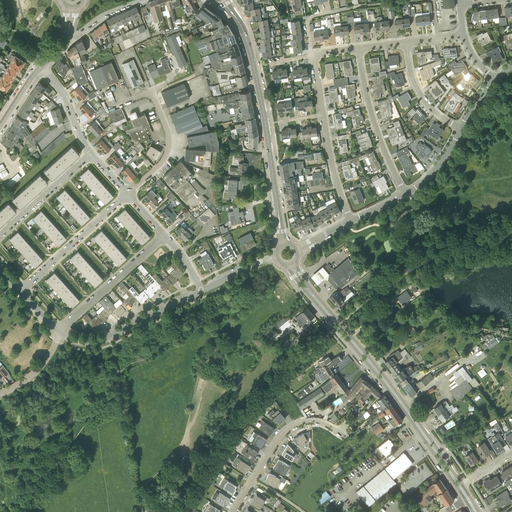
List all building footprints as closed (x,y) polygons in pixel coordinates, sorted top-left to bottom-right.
[(162,19),(160,11),(159,4),(157,0),(153,0),(147,2),(148,3),(146,6),(140,9),(142,15),(143,16),(149,14),(147,9),(151,8),(155,22),(162,19)] [(164,4),(163,0),(157,0),(159,4),(160,11),(165,10),(164,4)] [(163,0),(164,4),(166,3),(168,9),(173,8),(173,7),(172,2),(170,0),(163,0)] [(302,1),(293,3),(295,15),(303,14),(302,8),(305,8),(303,1),(302,1)] [(193,3),(188,5),(189,6),(183,9),(184,13),(189,11),(189,12),(191,11),(193,13),(197,11),(193,3)] [(202,17),(209,8),(203,4),(197,13),(194,16),(200,20),(202,17)] [(131,9),(136,21),(141,19),(136,7),(131,9)] [(202,17),(208,21),(214,12),(209,8),(202,17)] [(126,11),(130,19),(132,18),(134,22),(136,21),(131,9),(126,11)] [(378,17),(376,18),(376,19),(374,17),(373,10),(370,11),(370,14),(371,21),(374,21),(376,30),(380,29),(380,31),(383,31),(382,21),(381,17),(378,17)] [(121,13),(127,25),(129,24),(127,21),(130,19),(126,11),(121,13)] [(214,12),(208,21),(209,22),(220,17),(214,12)] [(116,15),(120,24),(122,23),(124,26),(127,25),(121,13),(116,15)] [(421,26),(424,26),(423,16),(422,13),(415,14),(415,16),(415,17),(416,25),(421,24),(421,26)] [(116,15),(111,18),(117,29),(119,28),(118,25),(120,24),(116,15)] [(401,29),(403,28),(402,18),(402,15),(398,15),(398,19),(395,19),(396,27),(401,27),(401,29)] [(218,27),(224,24),(220,17),(209,22),(198,27),(200,31),(202,30),(204,34),(209,31),(208,29),(213,26),(214,28),(218,27)] [(350,17),(351,25),(354,25),(355,33),(360,32),(360,34),(363,33),(361,24),(361,21),(354,22),(353,17),(350,17)] [(117,29),(111,18),(106,20),(110,28),(112,27),(114,31),(117,29)] [(402,18),(403,28),(406,28),(406,26),(410,26),(409,18),(402,18)] [(178,27),(177,24),(181,23),(179,19),(176,20),(172,21),(174,28),(178,27)] [(321,31),(322,41),(325,40),(325,38),(329,38),(329,33),(332,33),(330,19),(327,20),(328,30),(321,31)] [(330,19),(332,33),(335,32),(335,35),(340,34),(340,36),(342,36),(341,26),(341,23),(334,24),(333,19),(330,19)] [(382,21),(383,31),(386,31),(385,29),(390,28),(389,20),(382,21)] [(104,22),(102,24),(100,25),(104,35),(109,32),(104,22)] [(227,23),(224,24),(218,27),(214,28),(210,30),(212,35),(220,31),(229,27),(227,23)] [(361,24),(363,33),(365,33),(365,31),(370,31),(369,23),(361,24)] [(95,29),(100,38),(104,35),(100,25),(100,26),(98,27),(95,29)] [(349,33),(348,25),(341,26),(342,36),(345,36),(345,34),(349,33)] [(233,33),(229,27),(220,31),(212,35),(211,36),(196,41),(197,45),(206,42),(223,37),(227,36),(233,33)] [(91,32),(93,36),(93,38),(95,42),(100,38),(95,29),(93,30),(91,32)] [(179,66),(186,63),(179,46),(181,45),(180,43),(182,42),(179,36),(181,34),(180,31),(167,37),(179,66)] [(320,41),(322,41),(321,31),(314,32),(315,40),(319,39),(320,41)] [(482,32),(476,35),(478,40),(479,39),(482,46),(490,42),(488,40),(491,39),(487,31),(483,33),(482,32)] [(236,42),(233,33),(227,36),(223,37),(206,42),(208,50),(215,48),(214,47),(216,46),(217,50),(221,49),(221,48),(236,42)] [(75,44),(82,64),(81,64),(83,70),(86,67),(84,63),(86,62),(84,56),(83,57),(81,53),(86,51),(82,39),(75,44)] [(240,54),(236,42),(221,48),(221,49),(222,52),(228,50),(228,52),(219,55),(218,51),(208,55),(212,68),(213,68),(217,69),(221,69),(220,66),(222,65),(222,62),(221,59),(224,59),(230,57),(240,54)] [(77,83),(87,79),(83,70),(81,64),(82,64),(75,44),(67,50),(70,58),(75,57),(77,66),(71,68),(75,78),(77,83)] [(302,45),(293,46),(294,53),(290,53),(291,57),(296,56),(296,52),(303,51),(302,45)] [(498,46),(485,53),(488,57),(489,56),(493,63),(498,60),(498,61),(503,59),(499,51),(501,51),(498,46)] [(456,47),(442,49),(443,52),(444,58),(457,56),(457,52),(456,52),(456,47)] [(431,50),(417,52),(418,63),(426,62),(426,58),(432,57),(431,50)] [(240,54),(230,57),(224,59),(224,62),(222,62),(222,65),(232,63),(242,61),(240,54)] [(10,64),(18,70),(19,70),(25,62),(21,59),(18,57),(15,55),(14,56),(12,55),(7,62),(10,64)] [(389,62),(385,62),(386,69),(390,68),(390,65),(399,64),(398,55),(389,56),(388,56),(388,57),(389,62)] [(379,57),(369,58),(370,64),(371,63),(373,72),(381,71),(379,57)] [(171,71),(165,58),(161,60),(163,65),(154,69),(152,65),(152,64),(147,66),(152,78),(167,72),(167,73),(171,71)] [(63,76),(65,74),(66,72),(70,69),(59,59),(54,65),(59,69),(57,71),(63,76)] [(122,64),(132,87),(143,82),(133,59),(122,64)] [(454,60),(448,64),(455,75),(462,71),(461,70),(466,66),(462,59),(456,63),(454,60)] [(351,60),(340,62),(340,66),(343,66),(345,76),(353,75),(351,60)] [(441,64),(440,60),(422,66),(423,69),(420,70),(424,80),(431,78),(430,77),(435,75),(432,67),(441,64)] [(100,66),(108,85),(119,80),(111,61),(100,66)] [(244,71),(242,61),(232,63),(222,65),(220,66),(221,69),(226,70),(239,72),(244,71)] [(18,70),(10,64),(8,67),(8,66),(6,69),(4,67),(5,66),(4,66),(4,65),(1,62),(0,63),(0,66),(15,76),(16,73),(18,70)] [(332,63),(325,64),(326,71),(325,72),(326,76),(327,76),(327,79),(334,78),(332,63)] [(15,76),(0,66),(0,71),(1,71),(2,71),(2,70),(5,71),(3,74),(4,74),(2,77),(10,82),(13,79),(15,76)] [(108,85),(100,66),(89,71),(97,89),(108,85)] [(290,73),(291,80),(295,80),(294,78),(301,77),(300,67),(297,67),(298,69),(293,70),(293,73),(290,73)] [(300,67),(301,77),(308,76),(307,68),(303,69),(302,67),(300,67)] [(281,81),(279,68),(277,69),(277,70),(273,71),(273,74),(270,74),(271,83),(274,82),(275,83),(279,82),(281,82),(281,81)] [(282,82),(291,80),(290,73),(287,74),(287,69),(282,70),(282,68),(279,68),(281,81),(282,81),(282,82)] [(245,73),(244,71),(239,72),(226,70),(221,69),(217,69),(218,71),(216,71),(220,87),(232,84),(233,87),(248,84),(245,73)] [(387,74),(387,77),(391,76),(392,80),(394,80),(396,87),(405,84),(403,79),(403,78),(402,73),(395,75),(394,71),(386,74),(387,74)] [(387,74),(380,75),(373,77),(375,87),(374,87),(376,94),(374,94),(375,98),(381,97),(381,95),(382,95),(381,93),(386,92),(383,78),(387,77),(387,74)] [(478,80),(472,74),(467,79),(464,76),(458,82),(467,90),(472,85),(473,85),(478,80)] [(11,83),(10,82),(2,77),(0,75),(0,87),(2,89),(6,91),(11,83)] [(432,86),(430,88),(431,90),(430,91),(435,99),(445,92),(436,80),(430,84),(432,86)] [(341,82),(342,86),(342,88),(346,87),(348,99),(349,98),(350,101),(354,101),(354,97),(356,97),(354,89),(355,89),(354,84),(348,85),(348,81),(341,82)] [(40,91),(41,92),(42,93),(44,91),(48,95),(51,92),(49,90),(44,85),(43,85),(39,82),(35,87),(40,91)] [(341,82),(334,83),(335,87),(329,88),(331,103),(339,101),(337,87),(339,86),(342,86),(341,82)] [(189,97),(184,83),(161,92),(167,107),(189,97)] [(76,96),(82,91),(77,86),(71,91),(76,96)] [(41,92),(40,91),(35,87),(31,94),(37,98),(41,92)] [(86,95),(82,91),(76,96),(80,101),(86,95)] [(216,104),(224,102),(250,97),(249,91),(239,93),(215,97),(216,104)] [(402,98),(398,100),(403,108),(410,104),(408,100),(410,99),(410,100),(411,99),(411,98),(408,91),(400,96),(402,98)] [(30,94),(27,99),(39,106),(41,104),(36,101),(38,98),(37,98),(31,94),(30,94)] [(449,110),(453,113),(461,101),(452,95),(444,106),(449,109),(449,110)] [(237,106),(252,104),(250,97),(224,102),(225,109),(233,107),(234,107),(234,108),(238,107),(237,106)] [(294,98),(296,106),(298,105),(299,110),(304,109),(304,111),(306,110),(305,101),(304,97),(294,98)] [(296,106),(294,98),(291,99),(292,101),(285,102),(286,112),(289,111),(288,110),(293,109),(293,106),(296,106)] [(393,100),(392,98),(388,99),(378,101),(379,105),(378,105),(381,112),(383,118),(385,118),(391,116),(393,115),(394,114),(392,110),(391,109),(389,102),(394,101),(393,100)] [(39,106),(27,99),(24,103),(32,108),(33,105),(38,108),(39,106)] [(305,101),(306,110),(309,110),(309,108),(313,108),(312,100),(305,101)] [(286,112),(285,102),(278,103),(277,101),(274,102),(275,109),(278,108),(279,111),(283,110),(284,112),(286,112)] [(32,108),(24,103),(21,108),(33,116),(34,113),(30,111),(32,108)] [(53,117),(61,114),(59,108),(58,108),(54,103),(49,108),(42,114),(43,117),(48,112),(50,118),(53,117)] [(84,114),(89,109),(85,104),(79,109),(84,114)] [(254,116),(252,104),(237,106),(238,107),(234,108),(234,107),(233,107),(236,123),(241,122),(241,124),(246,123),(245,118),(254,116)] [(187,136),(209,131),(206,125),(202,126),(193,105),(170,115),(178,133),(184,131),(187,136)] [(346,108),(347,112),(348,116),(353,114),(356,125),(355,125),(356,128),(360,127),(359,124),(363,123),(362,120),(363,120),(362,115),(361,116),(359,108),(354,110),(353,106),(346,108)] [(413,107),(407,112),(414,119),(415,118),(420,124),(424,121),(424,120),(426,118),(422,113),(418,108),(416,110),(413,107)] [(33,116),(21,108),(18,113),(25,118),(27,115),(31,118),(33,116)] [(107,114),(113,121),(114,122),(125,118),(121,108),(107,114)] [(94,114),(89,109),(84,114),(88,118),(94,114)] [(140,124),(142,127),(149,124),(145,113),(117,125),(122,131),(140,124)] [(336,126),(336,129),(345,127),(346,126),(345,121),(344,121),(342,121),(341,113),(340,113),(334,114),(335,121),(334,121),(335,126),(336,126)] [(61,114),(53,117),(55,124),(56,123),(56,124),(48,129),(50,131),(63,125),(62,121),(63,121),(61,114)] [(16,115),(12,122),(23,129),(22,131),(25,136),(27,140),(27,139),(30,141),(32,146),(36,144),(33,139),(30,135),(30,134),(25,127),(28,123),(16,115)] [(255,123),(254,116),(245,118),(246,123),(241,124),(241,122),(236,123),(234,123),(235,127),(230,128),(255,123)] [(387,129),(390,137),(389,137),(392,146),(399,143),(406,140),(404,135),(398,137),(397,134),(395,128),(401,125),(399,120),(393,122),(394,126),(387,129)] [(88,126),(92,131),(98,126),(93,121),(88,126)] [(106,131),(115,123),(114,122),(113,121),(104,129),(106,131)] [(23,129),(12,122),(8,128),(20,135),(19,136),(22,138),(25,136),(22,131),(23,129)] [(425,128),(420,135),(423,137),(426,132),(430,135),(432,132),(439,137),(443,130),(436,125),(433,122),(428,130),(425,128)] [(117,125),(115,123),(106,131),(108,134),(117,125)] [(248,135),(257,134),(255,123),(230,128),(234,144),(236,144),(235,138),(238,137),(237,131),(245,129),(246,131),(247,130),(248,135)] [(97,136),(104,129),(100,124),(98,126),(92,131),(97,136)] [(152,132),(149,124),(142,127),(125,134),(135,145),(140,143),(149,139),(147,135),(152,132)] [(303,132),(300,132),(301,139),(301,142),(304,141),(304,140),(311,139),(311,136),(309,126),(306,127),(307,128),(302,129),(303,132)] [(309,126),(311,136),(318,135),(316,127),(312,128),(312,126),(309,126)] [(301,139),(300,132),(297,133),(296,128),(291,129),(291,127),(289,128),(290,137),(297,136),(298,140),(301,139)] [(20,135),(8,128),(4,134),(12,139),(15,142),(19,136),(20,135)] [(283,138),(290,137),(289,128),(286,128),(286,130),(282,130),(282,133),(279,133),(280,141),(283,140),(283,138)] [(207,150),(211,150),(218,150),(218,139),(215,130),(209,131),(187,136),(189,146),(205,143),(207,150)] [(355,136),(356,136),(359,144),(363,143),(365,149),(372,146),(367,132),(361,134),(360,130),(353,133),(355,136)] [(12,139),(4,134),(0,140),(3,143),(11,147),(13,146),(15,142),(12,139)] [(257,140),(257,134),(248,135),(238,137),(239,143),(242,143),(241,140),(248,140),(257,140)] [(342,139),(337,140),(338,145),(339,145),(340,153),(348,152),(346,138),(349,138),(348,134),(341,135),(342,139)] [(105,136),(96,144),(101,149),(109,141),(105,136)] [(109,141),(101,149),(105,153),(112,147),(114,149),(120,144),(118,142),(113,146),(109,141)] [(418,143),(415,147),(422,151),(419,155),(425,159),(426,156),(427,157),(432,150),(430,149),(431,148),(424,143),(423,144),(420,142),(419,143),(418,143)] [(140,143),(135,145),(140,151),(144,148),(140,143)] [(51,178),(79,153),(72,146),(44,171),(51,178)] [(156,159),(160,151),(150,146),(146,153),(156,159)] [(211,150),(207,150),(185,149),(185,160),(203,161),(203,166),(210,166),(211,150)] [(121,155),(117,151),(116,150),(116,151),(109,158),(113,162),(118,158),(121,155)] [(16,152),(10,156),(13,161),(16,159),(18,155),(16,152)] [(367,153),(358,157),(359,161),(362,160),(368,157),(371,164),(368,165),(371,172),(380,168),(379,165),(380,165),(378,161),(377,161),(374,154),(369,157),(367,153)] [(132,158),(127,163),(129,165),(121,172),(125,176),(134,168),(130,164),(134,160),(138,156),(136,154),(132,158)] [(230,167),(229,173),(235,174),(235,172),(244,173),(245,163),(242,163),(242,160),(243,160),(243,156),(235,155),(235,158),(239,158),(238,168),(230,167)] [(407,155),(399,159),(405,169),(403,170),(407,176),(412,174),(411,172),(417,169),(415,165),(412,166),(407,155)] [(118,158),(113,162),(117,167),(125,161),(127,163),(132,158),(130,156),(126,160),(123,157),(120,160),(118,158)] [(359,161),(358,157),(354,159),(347,161),(348,164),(342,166),(346,180),(358,177),(356,171),(352,172),(350,164),(355,162),(359,161)] [(151,163),(146,158),(143,160),(148,166),(151,163)] [(180,161),(174,166),(184,176),(188,181),(193,176),(180,161)] [(281,171),(301,168),(300,161),(280,164),(281,171)] [(15,170),(22,177),(25,174),(20,165),(15,170)] [(184,176),(174,166),(169,171),(185,188),(192,185),(190,184),(188,181),(184,176)] [(138,173),(134,168),(125,176),(130,181),(138,173)] [(301,168),(281,171),(282,178),(285,178),(296,176),(302,175),(301,168)] [(85,180),(91,174),(87,169),(80,175),(85,180)] [(185,188),(169,171),(163,177),(177,192),(185,188)] [(40,174),(12,199),(19,206),(47,181),(45,179),(46,178),(44,176),(43,177),(40,174)] [(95,178),(91,174),(85,180),(89,184),(95,178)] [(377,175),(371,178),(376,188),(379,186),(382,192),(389,188),(385,181),(386,180),(384,176),(379,178),(377,175)] [(95,178),(89,184),(93,189),(100,183),(95,178)] [(159,179),(155,183),(158,186),(159,184),(162,188),(161,189),(165,186),(159,179)] [(229,197),(230,197),(235,197),(236,188),(242,189),(243,181),(228,180),(227,192),(225,191),(225,192),(224,192),(223,199),(229,199),(229,198),(229,197)] [(97,194),(104,187),(100,183),(93,189),(97,194)] [(355,189),(350,191),(352,196),(353,195),(356,203),(364,200),(359,188),(362,187),(360,183),(354,185),(355,189)] [(192,185),(185,188),(177,192),(185,201),(197,191),(196,190),(194,188),(192,186),(192,185)] [(101,198),(108,192),(104,187),(97,194),(101,198)] [(143,197),(148,201),(153,196),(153,197),(156,194),(152,189),(143,197)] [(61,201),(68,195),(64,190),(57,196),(61,201)] [(108,192),(101,198),(106,203),(112,197),(108,192)] [(72,199),(68,195),(61,201),(65,205),(72,199)] [(157,201),(153,197),(153,196),(148,201),(152,206),(157,201)] [(212,204),(216,206),(215,197),(209,197),(208,200),(212,204)] [(72,199),(65,205),(69,210),(76,204),(72,199)] [(0,210),(0,223),(15,210),(9,202),(0,210)] [(331,204),(335,213),(340,210),(336,202),(331,204)] [(74,215),(80,209),(76,204),(69,210),(74,215)] [(212,204),(210,206),(197,217),(199,219),(204,224),(217,212),(216,206),(212,204)] [(327,206),(328,207),(331,215),(335,213),(331,204),(327,206)] [(238,211),(238,209),(239,209),(238,206),(232,207),(233,211),(229,212),(231,224),(235,224),(240,223),(240,218),(244,217),(243,211),(242,211),(238,211)] [(165,218),(171,213),(174,210),(172,208),(170,210),(168,207),(161,213),(165,218)] [(323,210),(327,218),(332,216),(331,215),(328,207),(323,210)] [(78,219),(84,213),(80,209),(74,215),(78,219)] [(121,220),(128,214),(124,209),(117,216),(121,220)] [(319,212),(319,213),(323,220),(327,218),(323,210),(319,212)] [(38,222),(44,216),(40,211),(33,217),(38,222)] [(84,213),(78,219),(82,224),(89,218),(84,213)] [(171,213),(165,218),(170,223),(175,218),(171,213)] [(315,215),(319,224),(324,222),(323,220),(319,213),(315,215)] [(132,219),(128,214),(121,220),(125,225),(132,219)] [(315,215),(311,217),(310,217),(314,225),(315,226),(319,224),(315,215)] [(42,226),(48,220),(44,216),(38,222),(42,226)] [(305,218),(310,227),(314,225),(310,217),(311,217),(310,216),(305,218)] [(295,220),(300,229),(304,227),(301,221),(301,220),(300,218),(295,220)] [(301,221),(304,227),(305,229),(310,227),(305,218),(301,220),(301,221)] [(132,219),(125,225),(130,230),(136,224),(132,219)] [(46,231),(53,225),(48,220),(42,226),(46,231)] [(300,229),(295,220),(291,222),(295,231),(300,229)] [(136,224),(130,230),(134,234),(140,228),(136,224)] [(50,236),(57,230),(53,225),(46,231),(50,236)] [(180,235),(188,228),(186,226),(184,228),(181,225),(176,230),(180,235)] [(42,227),(36,232),(39,236),(45,231),(42,227)] [(188,228),(180,235),(185,240),(194,232),(189,227),(188,228)] [(140,228),(134,234),(138,239),(145,233),(140,228)] [(54,240),(61,234),(57,230),(50,236),(54,240)] [(98,242),(105,235),(100,231),(93,237),(98,242)] [(14,243),(21,237),(16,232),(10,238),(14,243)] [(145,233),(138,239),(142,244),(149,238),(145,233)] [(241,244),(240,245),(243,250),(247,249),(255,245),(252,239),(253,238),(250,233),(238,239),(241,244)] [(61,234),(54,240),(59,245),(65,239),(61,234)] [(109,240),(105,235),(98,242),(102,246),(109,240)] [(25,242),(21,237),(14,243),(18,248),(25,242)] [(109,240),(102,246),(106,251),(113,245),(109,240)] [(25,242),(18,248),(22,252),(29,246),(25,242)] [(235,255),(229,243),(225,245),(227,248),(220,252),(223,260),(228,257),(227,257),(229,256),(230,257),(235,255)] [(113,245),(106,251),(110,255),(117,249),(113,245)] [(29,246),(22,252),(27,257),(33,251),(29,246)] [(117,249),(110,255),(114,260),(121,254),(117,249)] [(33,251),(27,257),(31,261),(37,255),(33,251)] [(74,263),(81,257),(77,252),(70,258),(74,263)] [(214,264),(208,253),(201,256),(202,257),(198,259),(201,264),(202,263),(206,270),(210,268),(209,267),(214,264)] [(121,254),(114,260),(119,265),(125,259),(121,254)] [(37,255),(31,261),(35,266),(42,260),(37,255)] [(85,261),(81,257),(74,263),(78,267),(85,261)] [(341,287),(353,277),(358,273),(349,257),(334,269),(333,267),(332,268),(328,264),(324,267),(328,272),(329,273),(328,278),(328,280),(335,288),(339,285),(341,287)] [(168,275),(175,283),(177,281),(176,279),(183,273),(171,259),(167,262),(174,270),(168,275)] [(85,261),(78,267),(83,272),(89,266),(85,261)] [(153,292),(160,286),(151,276),(141,264),(137,267),(144,275),(151,283),(145,288),(152,296),(154,294),(153,292)] [(323,265),(311,275),(318,283),(325,278),(328,278),(329,273),(328,272),(324,267),(323,265)] [(89,266),(83,272),(87,277),(94,271),(89,266)] [(94,271),(87,277),(91,281),(98,275),(94,271)] [(51,284),(57,278),(53,273),(46,279),(51,284)] [(175,283),(168,275),(162,281),(155,273),(151,276),(160,286),(164,290),(171,283),(172,285),(175,283)] [(98,275),(91,281),(95,286),(102,280),(98,275)] [(62,282),(57,278),(51,284),(55,288),(62,282)] [(122,302),(129,309),(131,307),(130,306),(137,299),(129,289),(121,281),(118,284),(128,296),(122,302)] [(62,282),(55,288),(59,293),(66,287),(62,282)] [(152,296),(145,288),(139,294),(132,286),(129,289),(137,299),(141,303),(148,297),(149,298),(152,296)] [(66,287),(59,293),(63,298),(70,292),(66,287)] [(330,297),(334,302),(346,291),(344,289),(338,293),(336,291),(330,297)] [(346,291),(334,302),(338,306),(344,301),(342,299),(344,297),(343,296),(348,293),(346,291)] [(70,292),(63,298),(67,302),(74,296),(70,292)] [(397,298),(403,304),(409,299),(404,292),(397,298)] [(74,296),(67,302),(72,307),(78,301),(74,296)] [(126,311),(129,309),(122,302),(116,307),(105,296),(102,299),(105,302),(113,311),(118,317),(125,310),(126,311)] [(106,318),(113,311),(105,302),(102,299),(99,302),(104,308),(98,314),(105,321),(107,319),(106,318)] [(309,321),(314,316),(307,307),(301,312),(296,317),(303,325),(308,321),(309,321)] [(394,312),(392,308),(387,312),(384,314),(387,318),(389,316),(394,312)] [(105,321),(98,314),(92,320),(86,313),(83,316),(94,328),(101,322),(102,323),(105,321)] [(288,318),(283,318),(274,325),(277,329),(289,319),(288,318)] [(416,333),(411,322),(398,328),(399,331),(405,328),(406,331),(405,332),(405,333),(409,332),(411,335),(416,333)] [(500,341),(499,340),(500,340),(500,339),(500,338),(500,337),(499,337),(498,336),(497,337),(497,336),(495,338),(492,333),(490,335),(489,334),(487,335),(486,336),(481,334),(482,334),(481,332),(477,335),(478,337),(481,340),(481,341),(485,339),(486,341),(483,344),(487,350),(500,341)] [(389,367),(408,353),(405,349),(400,353),(401,355),(396,359),(393,355),(385,361),(389,367)] [(471,357),(473,356),(470,352),(458,360),(461,364),(471,357)] [(408,353),(389,367),(395,375),(402,370),(399,365),(407,358),(408,359),(411,357),(409,353),(408,353)] [(329,361),(332,365),(342,359),(339,356),(331,360),(328,356),(321,361),(323,365),(329,361)] [(332,365),(329,361),(323,365),(319,367),(322,372),(320,372),(321,373),(318,374),(322,381),(330,377),(331,379),(334,376),(330,369),(330,368),(329,367),(332,365)] [(410,364),(402,370),(395,375),(400,381),(419,370),(420,368),(419,365),(417,366),(416,365),(412,368),(410,364)] [(8,372),(3,366),(0,368),(0,372),(4,377),(8,372)] [(458,369),(466,379),(470,376),(469,375),(466,370),(465,370),(463,366),(458,369)] [(419,370),(400,381),(400,382),(400,383),(401,383),(403,385),(411,380),(415,376),(414,374),(420,371),(419,370)] [(334,376),(331,379),(330,379),(332,381),(329,383),(325,385),(322,387),(324,391),(327,388),(328,389),(331,387),(330,385),(333,383),(339,392),(340,393),(341,393),(341,392),(342,392),(344,394),(349,399),(353,394),(349,391),(336,374),(334,376)] [(353,394),(362,384),(365,380),(361,377),(349,391),(353,394)] [(411,396),(429,382),(425,377),(420,381),(407,391),(411,396)] [(411,380),(403,385),(407,391),(420,381),(418,379),(413,383),(411,380)] [(468,382),(466,379),(450,391),(457,400),(477,385),(472,379),(468,382)] [(365,380),(362,384),(365,386),(359,393),(363,396),(367,393),(365,391),(368,388),(369,389),(372,385),(365,380)] [(367,393),(363,396),(359,400),(357,402),(362,407),(364,406),(362,403),(370,395),(368,394),(372,392),(376,397),(377,396),(378,399),(382,396),(372,385),(369,389),(368,388),(365,391),(367,393)] [(302,409),(325,394),(320,387),(297,403),(302,409)] [(331,390),(327,392),(330,398),(336,394),(335,391),(333,392),(331,390)] [(382,396),(378,399),(375,403),(378,407),(379,406),(388,400),(384,395),(382,396)] [(388,400),(379,406),(383,410),(391,404),(388,400)] [(434,408),(439,414),(442,411),(445,409),(443,406),(447,404),(445,401),(434,408)] [(317,415),(323,411),(332,405),(330,402),(315,412),(317,415)] [(391,404),(383,410),(377,414),(380,417),(380,418),(386,414),(384,412),(387,411),(392,418),(390,420),(391,422),(390,422),(391,424),(392,423),(394,426),(403,420),(391,404)] [(270,415),(275,421),(276,420),(279,424),(286,418),(278,409),(270,415)] [(357,416),(359,418),(363,415),(366,411),(364,409),(357,416)] [(447,412),(445,409),(442,411),(439,414),(443,420),(453,413),(451,410),(447,412)] [(261,424),(259,427),(269,435),(274,429),(262,420),(259,423),(261,424)] [(381,426),(376,429),(374,431),(378,437),(383,434),(382,431),(384,430),(381,426)] [(251,442),(261,448),(266,440),(255,432),(252,436),(254,437),(251,442)] [(306,444),(304,440),(306,439),(303,433),(296,437),(299,443),(297,444),(298,446),(300,445),(301,446),(306,444)] [(503,439),(499,433),(492,437),(492,436),(488,438),(491,444),(492,444),(497,451),(503,447),(499,441),(503,439)] [(389,438),(378,447),(386,456),(391,452),(392,446),(393,445),(394,443),(389,438)] [(488,454),(487,453),(490,451),(484,442),(481,444),(482,445),(477,448),(483,457),(488,454)] [(289,458),(294,461),(298,455),(293,450),(294,450),(288,443),(281,453),(289,458)] [(243,455),(253,461),(256,457),(254,456),(257,452),(246,445),(241,452),(244,454),(243,455)] [(364,486),(357,492),(369,506),(396,483),(393,480),(413,463),(404,452),(384,469),(385,469),(364,486)] [(471,464),(478,460),(472,452),(466,456),(471,464)] [(177,472),(180,471),(178,466),(185,463),(182,457),(172,462),(174,466),(177,472)] [(247,470),(250,465),(240,459),(235,467),(245,472),(246,470),(247,470)] [(290,466),(281,460),(278,459),(273,467),(274,468),(285,475),(290,466)] [(511,476),(511,475),(507,468),(502,472),(503,475),(501,476),(511,494),(511,493),(511,485),(511,484),(511,481),(510,478),(511,476)] [(300,470),(296,477),(294,475),(291,481),(295,483),(302,471),(300,470)] [(271,473),(270,473),(269,474),(264,481),(272,485),(277,488),(281,481),(284,483),(286,479),(278,475),(277,477),(271,473)] [(441,498),(449,493),(436,474),(426,480),(430,485),(434,489),(435,488),(437,490),(441,498)] [(499,480),(497,476),(489,481),(488,480),(484,482),(489,492),(502,484),(501,483),(503,481),(502,478),(499,480)] [(227,480),(223,487),(227,490),(227,491),(233,494),(236,489),(235,488),(237,485),(227,480)] [(430,496),(437,490),(435,488),(434,489),(430,485),(418,497),(425,506),(433,499),(430,496)] [(183,498),(188,493),(180,486),(175,491),(183,498)] [(505,504),(509,502),(506,495),(509,494),(506,490),(496,496),(498,499),(496,500),(497,501),(496,501),(499,506),(505,503),(505,504)] [(318,498),(322,503),(331,496),(327,491),(318,498)] [(220,493),(214,501),(224,506),(225,504),(226,504),(230,499),(220,493)] [(449,493),(441,498),(446,505),(454,500),(449,493)] [(253,499),(262,504),(265,500),(268,501),(270,499),(263,495),(261,497),(257,494),(256,494),(253,499)] [(485,499),(488,505),(493,502),(492,500),(494,498),(493,495),(485,499)] [(259,509),(262,504),(253,499),(250,503),(251,504),(256,507),(254,509),(258,511),(261,511),(262,511),(259,509)]
